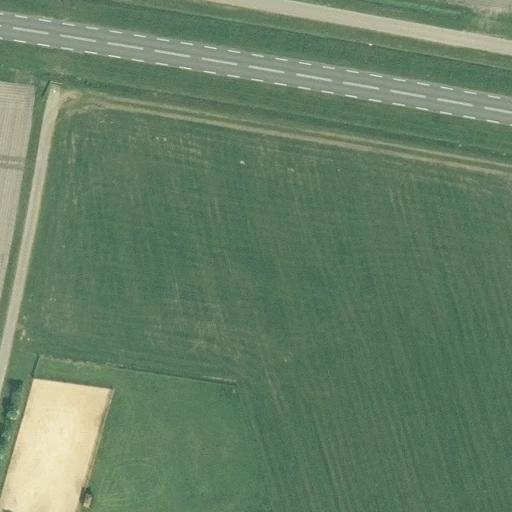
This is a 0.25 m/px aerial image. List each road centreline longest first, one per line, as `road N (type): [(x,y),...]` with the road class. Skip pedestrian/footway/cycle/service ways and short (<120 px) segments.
road 1 (primary): [(511,113),(0,26)]
road 2 (track): [(53,87),(511,168)]
road 3 (residential): [(0,370),(53,87)]
road 4 (unclassified): [(248,0),(511,50)]
